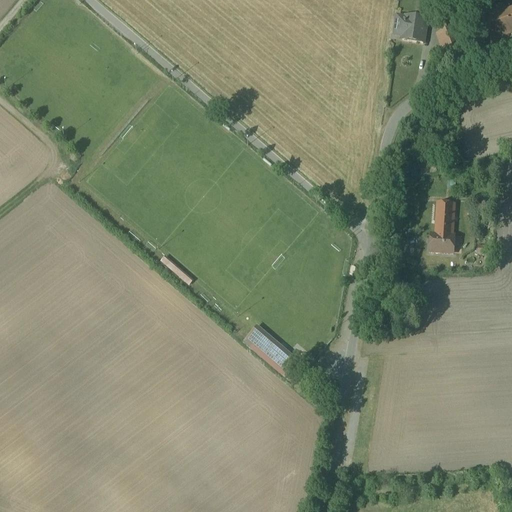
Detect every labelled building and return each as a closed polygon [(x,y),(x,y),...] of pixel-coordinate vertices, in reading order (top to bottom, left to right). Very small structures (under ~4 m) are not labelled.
[(511,9),(483,21),(491,42),(511,34),(511,9)] [(406,20),(398,19),(395,36),(403,37),(402,42),(423,45),(423,44),(425,31),(426,31),(427,21),(406,18),(406,20)] [(454,30),(437,36),(445,59),(462,52),(454,30)] [(454,206),(437,205),(435,237),(431,236),(430,253),(453,255),(454,238),(452,238),(454,206)] [(182,286),(187,279),(163,258),(158,264),(182,286)] [(297,367),(255,331),(247,341),(289,377),(297,367)]
